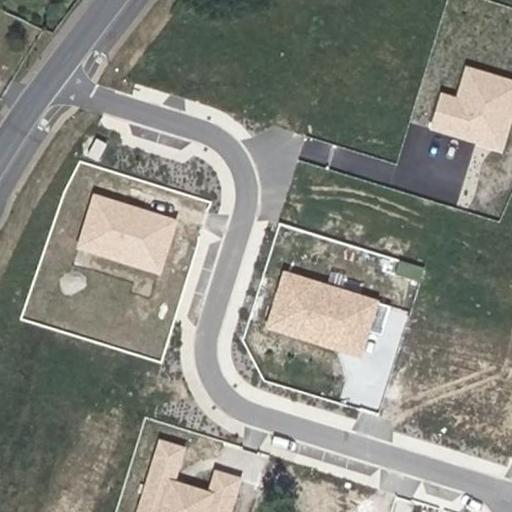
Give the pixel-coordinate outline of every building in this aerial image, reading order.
[(441,94),(429,128),(500,151),(511,113),(511,111),(483,102),(491,75),(465,67),(455,98),(441,94)] [(511,111),(511,81),(491,75),(483,102),(511,111)] [(95,197),(79,247),(158,272),(174,222),(95,197)] [(381,335),(390,305),(284,273),(267,327),(359,355),(366,331),(381,335)] [(228,511),(238,480),(215,473),(209,494),(172,482),(182,450),(161,443),(138,511),(228,511)]
